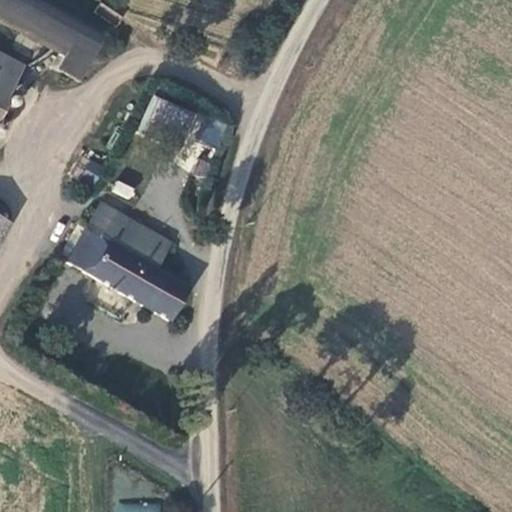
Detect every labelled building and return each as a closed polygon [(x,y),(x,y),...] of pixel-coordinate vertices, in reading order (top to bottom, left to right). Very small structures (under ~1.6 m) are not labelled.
[(107,36),(41,0),(0,0),(0,30),(62,65),(54,80),(76,92),(107,36)] [(0,114),(20,76),(0,65),(0,114)] [(156,110),(140,142),(181,162),(197,130),(156,110)] [(115,180),(110,192),(130,200),(134,187),(115,180)] [(165,335),(186,301),(154,282),(170,255),(102,213),(86,240),(71,263),(65,274),(165,335)] [(86,240),(74,234),(61,257),(71,263),(86,240)] [(118,503),(117,511),(161,511),(162,504),(118,503)]
